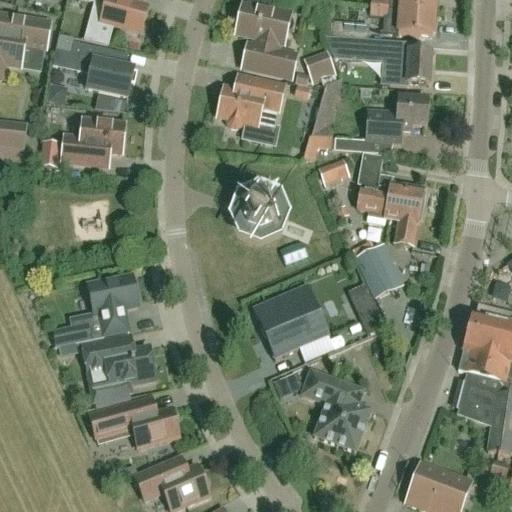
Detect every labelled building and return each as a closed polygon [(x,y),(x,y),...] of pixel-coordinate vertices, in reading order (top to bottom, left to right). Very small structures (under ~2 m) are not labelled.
[(78,0),(78,2),(105,9),(101,27),(141,38),(148,12),(122,5),(122,0),(78,0)] [(369,11),(399,14),(433,16),(434,0),(386,0),(386,4),(370,2),(369,11)] [(243,10),(236,39),(256,44),(254,51),(248,49),(243,73),(291,84),(297,60),(278,56),(279,49),(283,50),(286,38),(290,36),(292,34),(293,30),(292,26),(289,23),(290,18),(271,13),(270,16),(243,10)] [(433,16),(399,14),(369,11),(369,20),(386,21),(398,22),(397,38),(431,41),(433,16)] [(0,70),(3,71),(4,70),(20,72),(23,51),(45,54),(50,29),(11,22),(0,20),(0,70)] [(332,27),(331,42),(367,45),(369,29),(332,27)] [(107,54),(82,48),(73,47),(73,44),(58,40),(52,71),(76,76),(90,79),(87,94),(127,102),(130,88),(134,89),(137,77),(133,76),(133,73),(105,67),(107,54)] [(331,42),(325,42),(333,63),(383,67),(381,89),(406,91),(407,88),(428,89),(431,56),(408,55),(409,48),(367,45),(331,42)] [(307,85),(331,76),(323,53),(298,62),(307,85)] [(243,127),(275,134),(284,92),(240,82),(237,96),(224,93),(218,122),(227,124),(228,129),(231,132),(236,133),(240,131),(243,127)] [(323,153),(339,90),(319,85),(300,162),(311,165),(314,151),(323,153)] [(47,87),(44,106),(61,108),(64,90),(47,87)] [(395,119),(368,116),(365,146),(399,149),(401,136),(410,136),(411,131),(425,132),(427,105),(396,103),(395,119)] [(0,125),(0,153),(22,156),(25,129),(0,125)] [(108,175),(110,158),(121,159),(125,129),(83,125),(81,142),(65,141),(62,167),(90,170),(90,173),(108,175)] [(360,157),(361,145),(334,143),(333,155),(360,157)] [(384,224),(385,217),(387,208),(420,214),(421,209),(423,210),(425,199),(423,198),(424,194),(391,187),(391,183),(379,181),(382,162),(362,159),(356,190),(362,191),(357,215),(368,217),(367,221),(384,224)] [(324,192),(349,182),(342,165),(317,174),(324,192)] [(275,206),(260,201),(248,206),(243,219),(249,232),(261,237),(274,232),(279,217),(275,206)] [(419,216),(420,214),(387,208),(385,217),(384,224),(397,226),(393,248),(413,251),(417,228),(420,228),(422,217),(419,216)] [(381,250),(355,263),(374,302),(400,290),(381,250)] [(132,281),(87,290),(93,319),(98,318),(103,341),(129,335),(124,312),(138,310),(132,281)] [(383,332),(365,290),(349,297),(367,339),(383,332)] [(290,298),(252,315),(264,344),(273,340),(283,362),(329,342),(319,320),(302,327),(290,298)] [(511,320),(494,316),(491,326),(472,322),(458,376),(476,381),(473,389),(468,387),(457,419),(491,431),(487,456),(511,459),(511,320)] [(53,337),(52,336),(50,336),(54,353),(90,345),(87,328),(71,331),(72,333),(53,337)] [(134,401),(131,386),(134,385),(138,388),(147,387),(151,382),(154,381),(148,352),(132,355),(129,341),(82,351),(94,411),(134,401)] [(357,410),(363,396),(310,376),(301,400),(325,409),(314,441),(355,457),(370,415),(357,410)] [(94,444),(114,439),(133,434),(138,454),(178,443),(170,414),(155,418),(151,402),(87,419),(94,444)] [(181,462),(163,469),(134,482),(144,505),(162,498),(168,511),(182,511),(209,501),(196,470),(187,474),(181,462)] [(488,480),(504,485),(508,472),(493,467),(488,480)] [(413,511),(456,511),(466,485),(420,468),(404,508),(413,511)]
